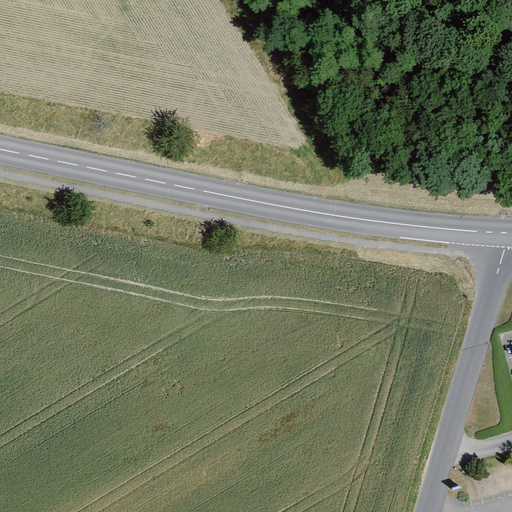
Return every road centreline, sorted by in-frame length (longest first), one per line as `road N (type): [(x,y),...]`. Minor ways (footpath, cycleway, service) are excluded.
road 1 (tertiary): [(504,233),(307,209),(0,148)]
road 2 (unclassified): [(427,511),(476,358),(504,233)]
